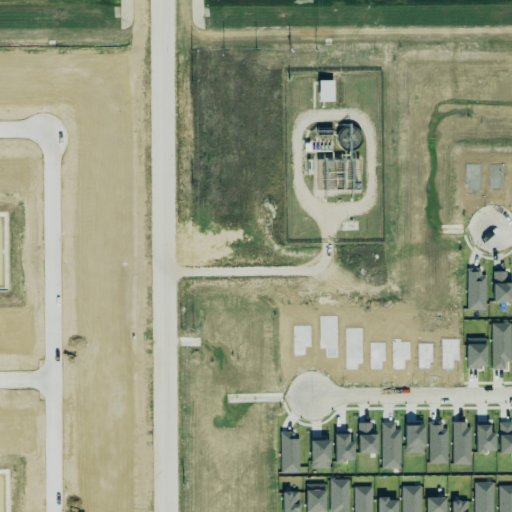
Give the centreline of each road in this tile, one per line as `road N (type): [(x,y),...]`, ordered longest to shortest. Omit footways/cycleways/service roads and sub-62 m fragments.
road 1 (residential): [(160,0),(165,511)]
road 2 (residential): [(54,511),(48,145),(26,127),(0,127)]
road 3 (residential): [(511,395),(312,398)]
